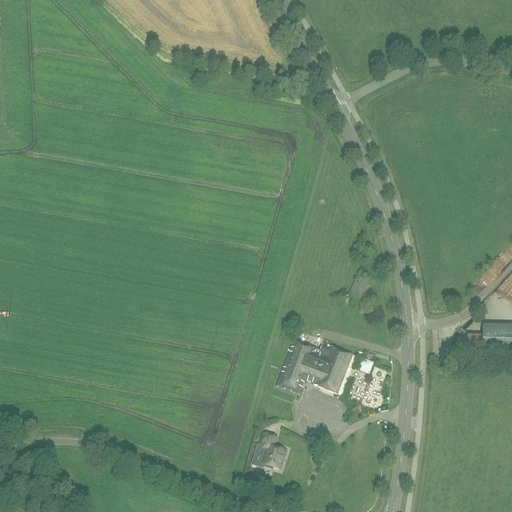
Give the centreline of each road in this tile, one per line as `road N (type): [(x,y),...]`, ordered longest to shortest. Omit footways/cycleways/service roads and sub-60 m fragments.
road 1 (tertiary): [(392,511),(407,327),(385,220),(333,106)]
road 2 (unclassified): [(258,511),(104,448),(54,440),(0,444)]
road 3 (unclassified): [(333,106),(423,63),(511,72)]
road 4 (tertiary): [(333,106),(276,0)]
